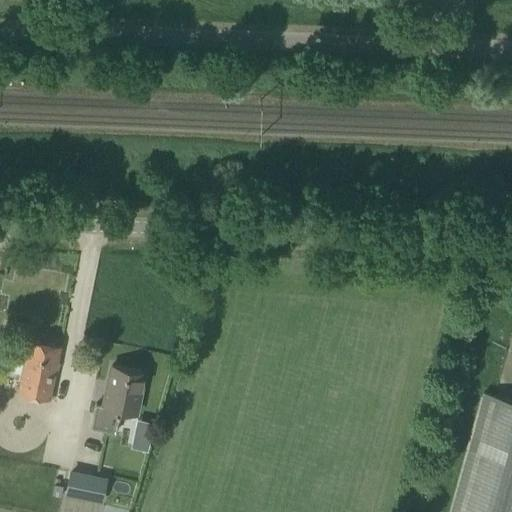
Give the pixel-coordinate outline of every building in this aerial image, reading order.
[(49,400),(61,345),(28,339),(22,364),(16,362),(17,355),(5,353),(1,370),(20,374),(16,392),(49,400)] [(137,414),(146,372),(110,365),(101,405),(96,404),(91,426),(115,432),(119,410),(137,414)] [(456,376),(453,389),(465,392),(468,380),(456,376)] [(449,511),(511,511),(511,400),(482,392),(449,511)] [(71,457),(88,458),(88,445),(72,444),(71,457)] [(106,478),(70,471),(66,495),(101,502),(106,478)]
